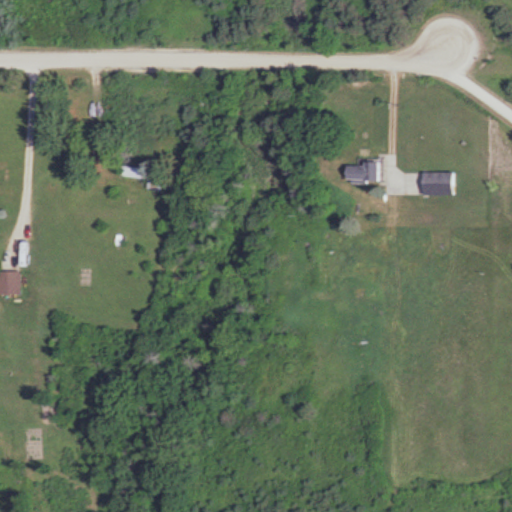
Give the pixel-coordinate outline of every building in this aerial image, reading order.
[(343,163),(343,180),(378,180),(378,163),(343,163)] [(120,166),(119,176),(147,178),(146,187),(173,189),(175,170),(120,166)] [(456,195),(456,171),(422,171),(422,195),(456,195)] [(316,285),(330,285),(330,243),(316,243),(316,285)] [(6,293),(28,293),(28,271),(6,271),(6,293)]
